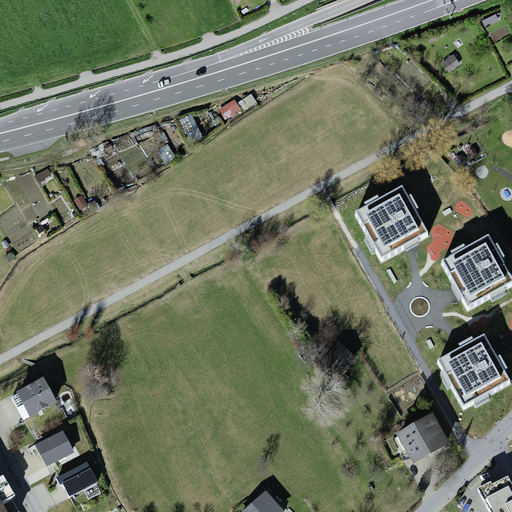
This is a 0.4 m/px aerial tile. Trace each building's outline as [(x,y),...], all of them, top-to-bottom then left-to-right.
[(455,53),(444,62),(450,71),(462,62),(455,53)] [(217,104),(209,109),(216,119),(224,114),(227,118),(240,110),(243,113),(258,103),(253,95),(237,105),(235,100),(222,108),(217,104)] [(193,113),(180,119),(188,138),(202,133),(193,113)] [(54,176),(48,167),(35,176),(41,185),(54,176)] [(402,191),(355,217),(380,263),(427,238),(402,191)] [(87,205),(81,195),(74,200),(79,210),(87,205)] [(511,281),(488,240),(442,267),(468,311),(511,285),(511,281)] [(465,350),(437,366),(464,412),(511,385),(485,339),(465,350)] [(315,370),(333,386),(357,360),(339,343),(315,370)] [(40,378),(13,394),(28,419),(54,404),(40,378)] [(451,449),(433,416),(395,437),(413,469),(451,449)] [(60,432),(33,447),(45,469),(72,454),(60,432)] [(85,464),(56,480),(67,500),(96,483),(85,464)] [(19,511),(0,478),(0,511),(19,511)] [(486,484),(472,492),(482,511),(511,511),(511,497),(504,481),(489,489),(486,484)] [(280,511),(265,494),(244,511),(280,511)]
